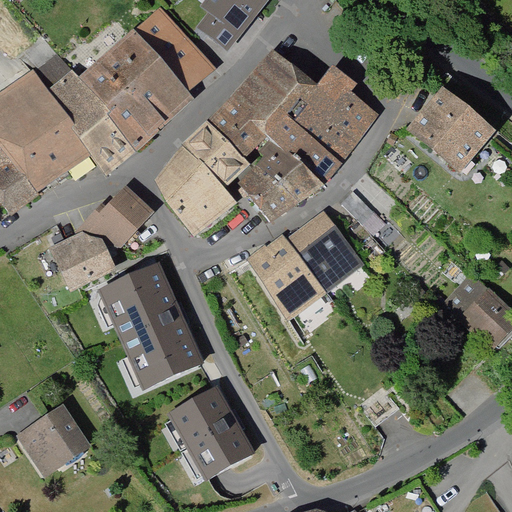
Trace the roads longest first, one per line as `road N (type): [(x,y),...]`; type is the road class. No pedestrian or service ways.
road 1 (residential): [(278,10),(389,111),(308,207),(199,286)]
road 2 (residential): [(304,507),(199,286)]
road 3 (residential): [(511,399),(408,469),(304,507)]
road 4 (residential): [(278,10),(124,178)]
road 5 (unclassified): [(397,0),(469,73),(511,100)]
road 6 (residential): [(124,178),(0,233)]
road 7 (residential): [(199,286),(124,178)]
